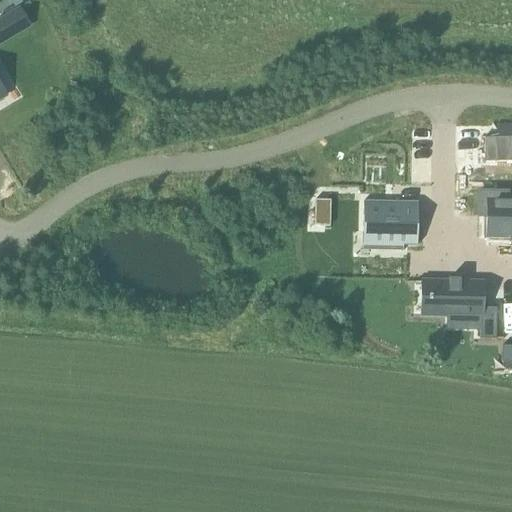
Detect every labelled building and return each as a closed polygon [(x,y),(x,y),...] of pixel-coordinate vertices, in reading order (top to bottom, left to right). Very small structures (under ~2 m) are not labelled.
[(28,0),(10,0),(15,8),(28,0)] [(511,137),(485,138),(485,163),(511,162),(511,137)] [(330,227),(331,201),(315,200),(314,226),(330,227)] [(364,201),(363,233),(372,233),(372,246),(402,246),(401,252),(403,252),(403,246),(417,246),(418,203),(364,201)] [(511,201),(488,201),(488,239),(511,239),(511,201)] [(421,279),(420,318),(446,319),(446,317),(480,317),(480,340),(496,340),(497,308),(484,308),(485,281),(421,279)] [(511,362),(511,346),(502,346),(502,362),(511,362)]
